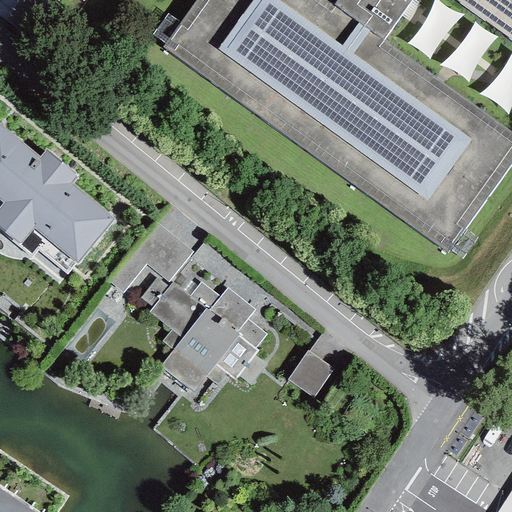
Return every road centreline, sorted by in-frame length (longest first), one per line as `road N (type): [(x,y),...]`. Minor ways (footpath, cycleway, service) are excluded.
road 1 (residential): [(444,392),(0,45)]
road 2 (residential): [(365,511),(444,392)]
road 3 (residential): [(444,392),(511,291)]
